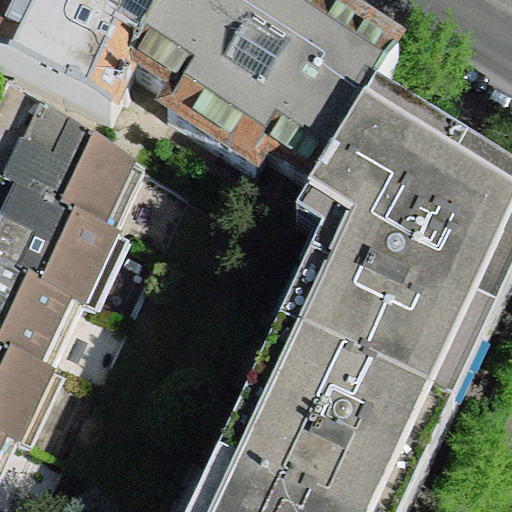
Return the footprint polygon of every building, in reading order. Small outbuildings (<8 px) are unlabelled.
[(136,81),(183,0),(31,0),(0,69),(0,74),(114,129),(136,81)] [(283,0),(183,0),(136,81),(181,110),(169,127),(257,182),(269,166),(320,197),(378,107),(400,73),(283,0)] [(103,150),(8,92),(0,110),(0,187),(116,242),(147,176),(103,150)] [(511,300),(511,188),(378,107),(320,197),(299,237),(325,252),(282,343),(455,423),(509,308),(511,300)] [(116,242),(0,187),(0,271),(84,311),(98,317),(130,248),(116,242)] [(84,311),(0,271),(0,354),(52,379),(84,311)] [(412,511),(455,423),(282,343),(220,473),(302,511),(412,511)] [(65,386),(52,379),(0,354),(0,438),(21,448),(34,454),(65,386)] [(0,490),(21,448),(0,438),(0,490)] [(302,511),(220,473),(202,511),(302,511)]
